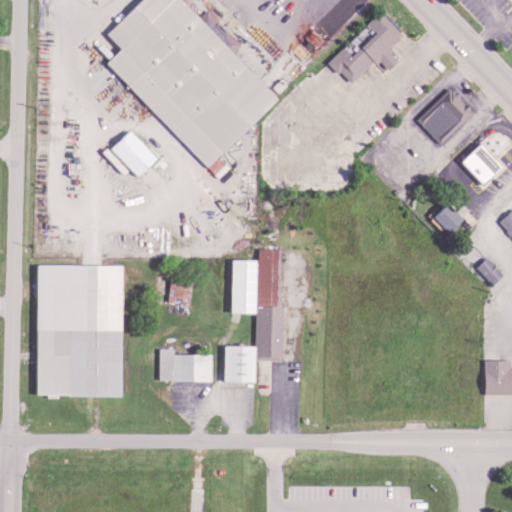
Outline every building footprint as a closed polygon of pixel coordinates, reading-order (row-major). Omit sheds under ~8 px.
[(100,62),(205,170),(278,98),(182,0),(135,0),(100,34),(114,48),(100,62)] [(398,31),(374,8),(325,59),(346,80),(370,56),(382,68),(392,57),(382,47),(398,31)] [(470,109),(447,85),(413,117),(436,141),(470,109)] [(134,175),(153,155),(123,126),(101,149),(120,167),(123,165),(134,175)] [(457,159),(479,184),(499,165),(477,141),(457,159)] [(426,213),(441,229),(456,214),(442,199),(426,213)] [(511,208),(510,206),(496,220),(511,236),(511,208)] [(280,303),(275,303),(277,246),(253,246),(251,356),(279,357),(280,303)] [(500,271),(482,254),(472,265),(489,282),(500,271)] [(250,257),(226,256),(225,309),(249,310),(250,257)] [(34,397),(124,399),(122,271),(32,269),(34,397)] [(186,301),(187,273),(166,273),(166,291),(171,291),(171,301),(186,301)] [(249,378),(249,343),(219,342),(218,378),(249,378)] [(167,351),(167,345),(155,345),(154,377),(206,378),(207,351),(167,351)] [(478,357),(478,395),(511,394),(511,366),(507,367),(506,357),(478,357)]
